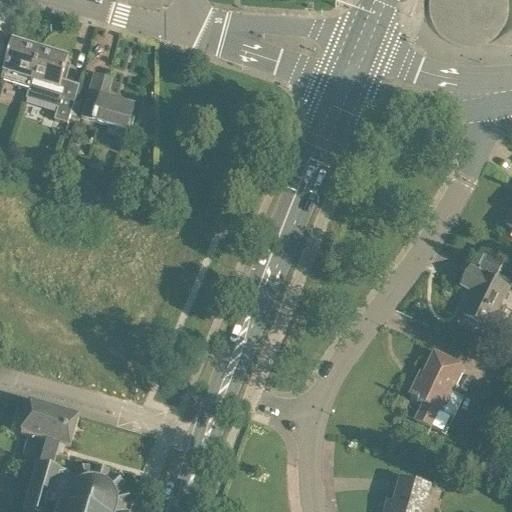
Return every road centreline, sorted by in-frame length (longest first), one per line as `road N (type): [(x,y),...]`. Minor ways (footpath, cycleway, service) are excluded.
road 1 (secondary): [(179,511),(354,64)]
road 2 (residential): [(311,438),(330,385),(454,203),(478,143),(486,94)]
road 3 (residential): [(188,33),(354,64)]
road 4 (residential): [(486,94),(415,85),(354,64)]
road 5 (residential): [(67,0),(188,33)]
